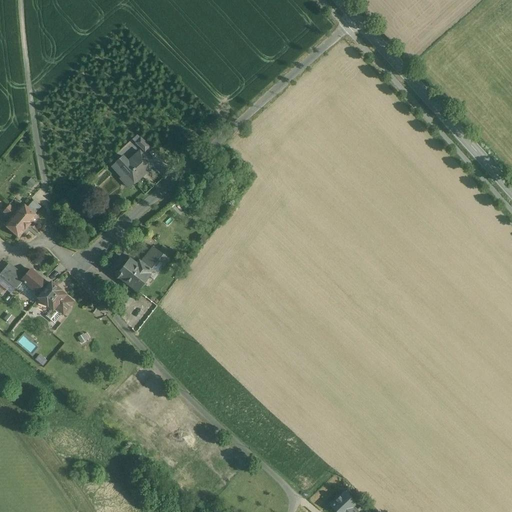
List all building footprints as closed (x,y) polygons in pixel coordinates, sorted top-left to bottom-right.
[(149,147),(140,139),(136,143),(144,151),(149,147)] [(139,152),(128,162),(122,157),(115,163),(134,184),(143,176),(142,175),(152,166),(139,152)] [(27,208),(23,205),(17,212),(14,215),(27,227),(37,216),(34,214),(40,207),(33,201),(27,208)] [(17,212),(9,205),(6,209),(14,215),(17,212)] [(14,215),(6,209),(3,212),(11,219),(14,215)] [(27,227),(14,215),(11,219),(5,226),(18,238),(27,227)] [(72,226),(66,231),(72,239),(78,234),(72,226)] [(164,256),(153,247),(141,262),(157,275),(168,259),(164,256)] [(170,248),(164,256),(168,259),(175,251),(170,248)] [(135,265),(129,260),(120,272),(116,273),(118,278),(119,278),(127,284),(137,291),(149,276),(153,279),(157,275),(141,262),(138,260),(135,265)] [(24,277),(9,265),(0,275),(16,288),(22,280),(24,277)] [(45,282),(30,270),(24,277),(22,280),(24,282),(22,284),(23,285),(25,283),(36,292),(38,291),(42,294),(45,290),(41,287),(45,282)] [(60,291),(51,283),(45,290),(42,294),(39,298),(47,305),(48,305),(53,309),(55,307),(63,313),(72,302),(64,296),(64,295),(59,291),(60,291)] [(344,492),(330,505),(336,511),(347,511),(353,506),(356,504),(344,492)]
